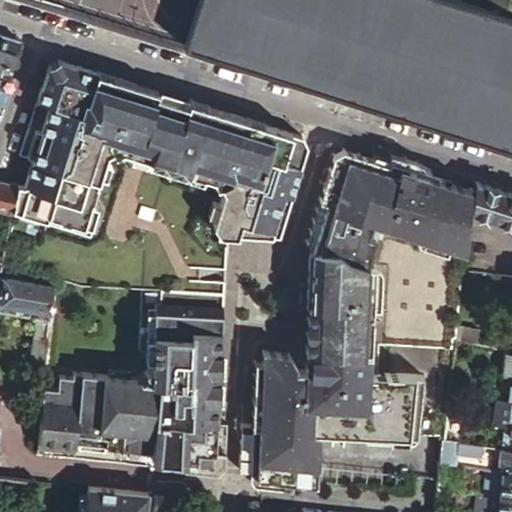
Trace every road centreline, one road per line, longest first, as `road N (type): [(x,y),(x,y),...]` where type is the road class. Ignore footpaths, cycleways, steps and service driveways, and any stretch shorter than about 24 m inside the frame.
road 1 (residential): [(40,31),(511,175)]
road 2 (residential): [(224,511),(226,487),(11,463)]
road 3 (unknown): [(173,85),(108,223)]
road 4 (residential): [(0,163),(40,31)]
